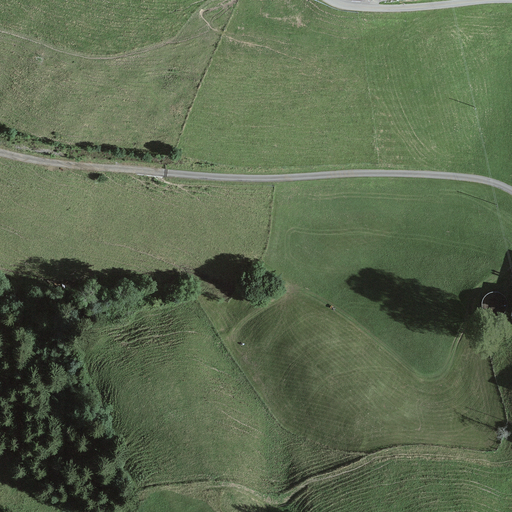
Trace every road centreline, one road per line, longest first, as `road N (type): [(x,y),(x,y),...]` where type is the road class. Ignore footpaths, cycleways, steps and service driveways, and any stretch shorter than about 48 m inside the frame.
road 1 (track): [(511,189),(484,178),(426,175),(229,178),(0,151)]
road 2 (unclassified): [(331,0),(373,8),(481,0)]
